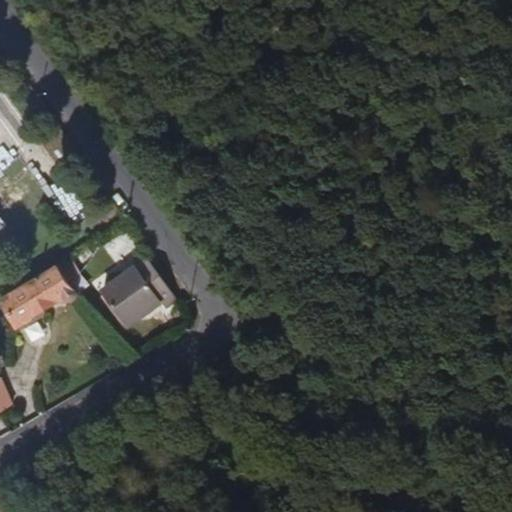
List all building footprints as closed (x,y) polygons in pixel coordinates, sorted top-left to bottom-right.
[(0,229),(11,221),(0,208),(0,229)] [(184,300),(154,259),(108,292),(134,329),(154,314),(170,303),(173,308),(184,300)] [(23,329),(71,301),(74,304),(77,306),(81,306),(83,304),(85,301),(85,299),(85,295),(73,283),(64,267),(6,300),(23,329)] [(157,319),(173,308),(170,303),(154,314),(157,319)] [(13,408),(3,385),(0,387),(0,418),(13,408)]
